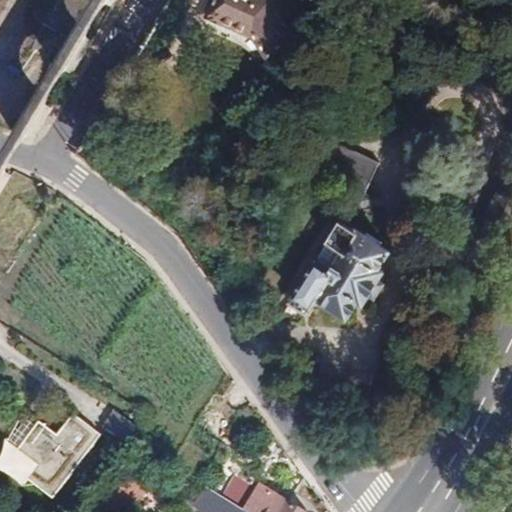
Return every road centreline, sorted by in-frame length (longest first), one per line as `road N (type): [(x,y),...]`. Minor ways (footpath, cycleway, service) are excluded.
road 1 (residential): [(370,511),(252,378),(156,245),(43,164)]
road 2 (primary): [(511,323),(462,429),(404,511)]
road 3 (residential): [(43,164),(142,0)]
road 4 (primary): [(446,511),(511,396)]
